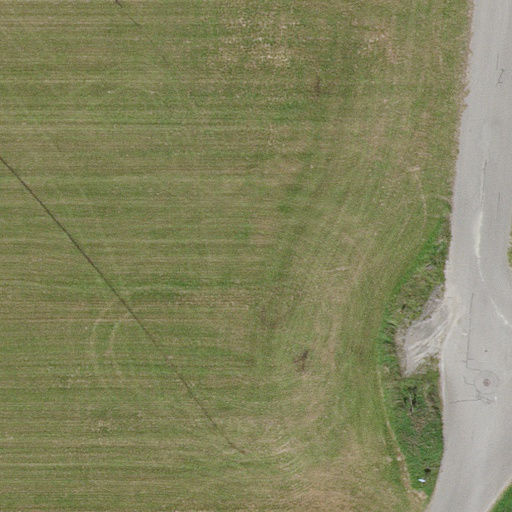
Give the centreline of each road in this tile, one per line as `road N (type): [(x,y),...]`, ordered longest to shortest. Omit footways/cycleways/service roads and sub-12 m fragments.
road 1 (unclassified): [(505,0),(485,268),(493,366)]
road 2 (unclassified): [(493,366),(474,484),(459,511)]
